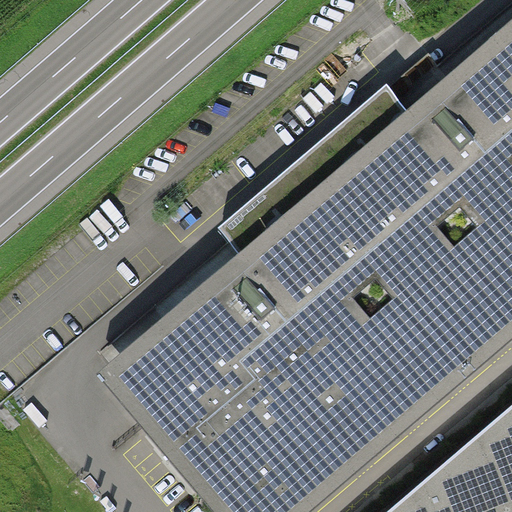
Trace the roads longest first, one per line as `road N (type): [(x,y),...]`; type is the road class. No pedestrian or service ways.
road 1 (motorway): [(0,203),(235,0)]
road 2 (motorway): [(142,0),(0,123)]
